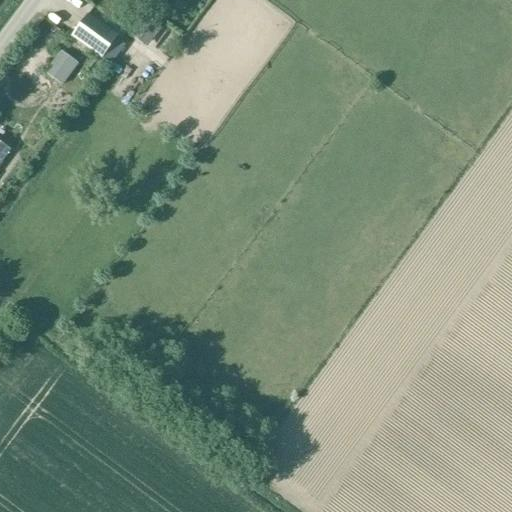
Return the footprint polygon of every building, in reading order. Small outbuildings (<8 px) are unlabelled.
[(102,60),(118,37),(88,15),(71,37),(102,60)] [(160,22),(156,19),(154,18),(137,41),(147,48),(160,30),(156,27),(160,22)] [(68,38),(61,48),(81,62),(88,52),(68,38)] [(60,52),(53,61),(70,73),(77,64),(60,52)] [(20,155),(32,164),(42,149),(30,140),(20,155)] [(0,165),(10,151),(0,143),(0,165)]
